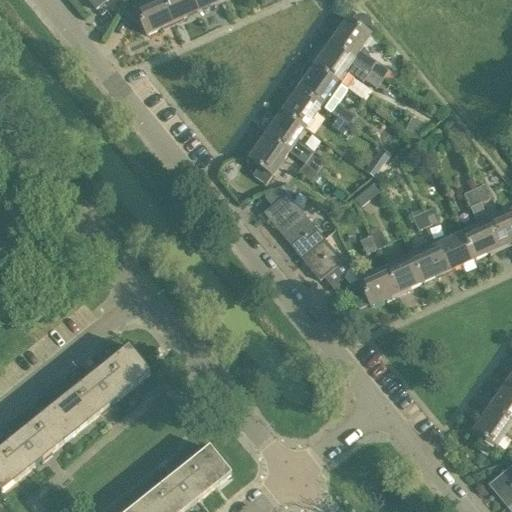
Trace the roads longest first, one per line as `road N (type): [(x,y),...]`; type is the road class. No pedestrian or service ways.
road 1 (residential): [(383,411),(41,0)]
road 2 (residential): [(140,301),(299,483)]
road 3 (residential): [(0,124),(140,301)]
road 4 (residential): [(140,301),(0,407)]
road 5 (residential): [(467,511),(383,411)]
